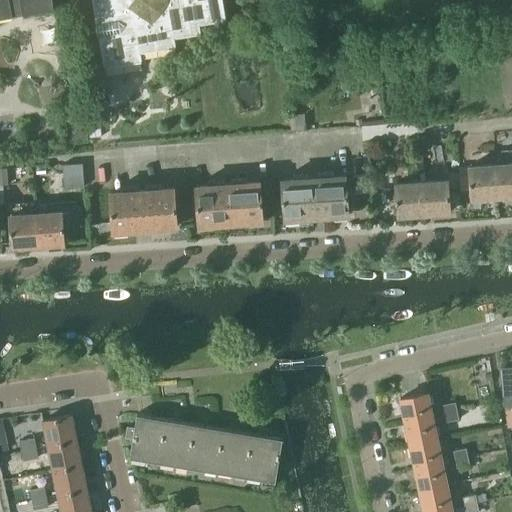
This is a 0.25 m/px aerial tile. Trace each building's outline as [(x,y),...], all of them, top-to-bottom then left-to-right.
[(0,0),(0,18),(54,9),(52,0),(0,0)] [(92,0),(83,0),(87,24),(96,22),(92,0)] [(93,0),(98,23),(93,30),(100,35),(105,66),(106,68),(107,68),(106,65),(142,59),(142,61),(144,61),(142,50),(176,44),(176,46),(178,46),(175,35),(201,30),(201,33),(202,33),(200,21),(226,16),(226,19),(228,19),(224,0),(93,0)] [(302,83),(289,86),(291,95),(303,92),(302,83)] [(99,117),(87,118),(88,125),(89,137),(92,137),(101,136),(99,117)] [(86,125),(66,127),(67,142),(87,141),(86,125)] [(511,162),(495,164),(497,196),(511,195),(511,162)] [(82,163),(62,164),(64,188),(83,187),(82,163)] [(497,196),(494,164),(468,166),(471,199),(497,196)] [(345,174),(311,177),(314,216),(348,214),(345,174)] [(311,177),(282,179),(284,219),(314,216),(311,177)] [(448,179),(422,181),(424,214),(450,212),(448,179)] [(260,180),(228,183),(230,223),(262,221),(260,180)] [(424,214),(422,181),(396,183),(398,216),(424,214)] [(230,223),(228,183),(196,185),(198,225),(230,223)] [(174,187),(140,189),(143,229),(177,227),(174,187)] [(140,189),(110,191),(113,231),(143,229),(140,189)] [(47,212),(36,213),(38,245),(64,244),(63,228),(83,226),(81,209),(81,210),(77,210),(76,201),(47,203),(47,212)] [(36,225),(36,213),(10,215),(12,247),(38,245),(36,225)] [(504,403),(511,402),(511,366),(501,367),(504,403)] [(427,394),(400,400),(405,423),(432,417),(427,394)] [(442,406),(444,415),(457,412),(455,403),(442,406)] [(457,412),(444,415),(446,423),(458,421),(457,412)] [(127,426),(125,437),(132,439),(129,457),(131,457),(131,456),(159,461),(166,419),(138,414),(138,413),(137,413),(134,427),(127,426)] [(72,414),(43,420),(48,445),(77,439),(72,414)] [(432,417),(405,423),(410,446),(437,440),(432,417)] [(166,419),(159,461),(188,466),(195,423),(166,419)] [(195,423),(188,466),(217,471),(224,428),(195,423)] [(224,428),(217,471),(246,475),(252,433),(224,428)] [(252,433),(246,475),(274,480),(274,481),(275,481),(282,438),(281,437),(281,438),(252,433)] [(20,441),(22,451),(36,448),(34,438),(20,441)] [(77,439),(48,445),(53,470),(82,464),(77,439)] [(437,440),(410,446),(415,468),(442,463),(437,440)] [(36,448),(22,451),(24,461),(38,458),(36,448)] [(465,449),(452,452),(454,460),(466,457),(465,449)] [(466,457),(454,460),(456,469),(468,466),(466,457)] [(442,463),(415,468),(419,491),(447,485),(442,463)] [(82,464),(53,470),(58,495),(87,489),(82,464)] [(447,485),(419,491),(423,511),(431,511),(452,508),(447,485)] [(30,490),(32,500),(46,497),(44,487),(30,490)] [(91,511),(87,489),(58,495),(61,511),(91,511)] [(474,494),(462,497),(464,505),(476,503),(474,494)] [(46,497),(32,500),(35,510),(48,507),(46,497)] [(476,503),(464,505),(464,511),(473,511),(478,511),(476,503)]
